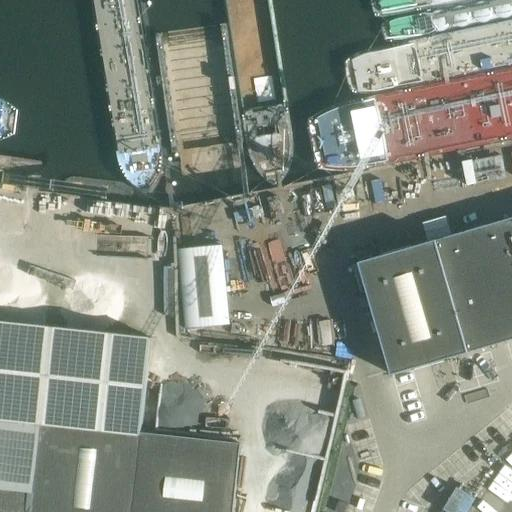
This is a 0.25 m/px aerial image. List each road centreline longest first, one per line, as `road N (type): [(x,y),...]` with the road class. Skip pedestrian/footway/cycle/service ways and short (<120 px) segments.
road 1 (unknown): [(511,182),(366,223),(349,237),(340,256),(377,417)]
road 2 (unknown): [(392,463),(511,373)]
